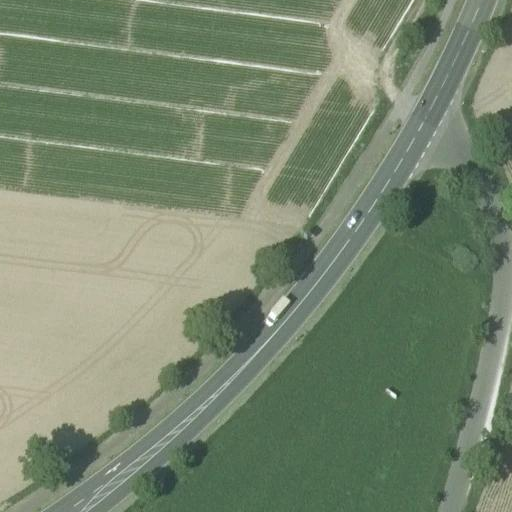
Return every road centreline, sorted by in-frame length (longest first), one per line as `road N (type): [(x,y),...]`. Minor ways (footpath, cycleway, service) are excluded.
road 1 (primary): [(74,511),(167,441),(278,329),(337,257),(426,119)]
road 2 (unclassified): [(426,119),(482,190),(505,263),(502,305),(450,511)]
road 3 (track): [(421,0),(381,77),(400,103),(426,119)]
road 4 (primary): [(426,119),(481,0)]
